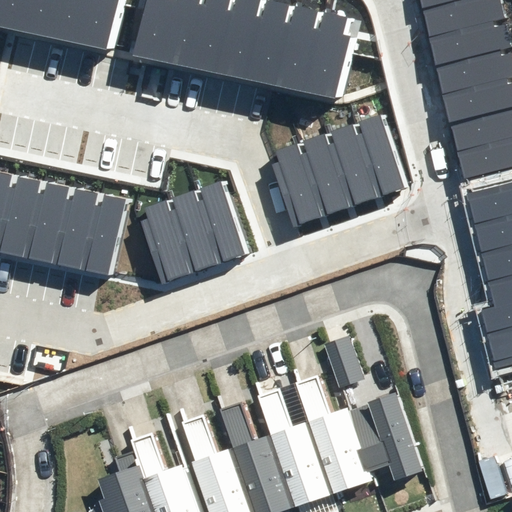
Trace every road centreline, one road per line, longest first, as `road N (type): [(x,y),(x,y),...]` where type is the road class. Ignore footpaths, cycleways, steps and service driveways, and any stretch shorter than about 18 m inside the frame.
road 1 (residential): [(473,511),(409,284),(33,415),(39,511)]
road 2 (residential): [(381,0),(405,49),(445,211),(109,338),(85,343),(0,327)]
